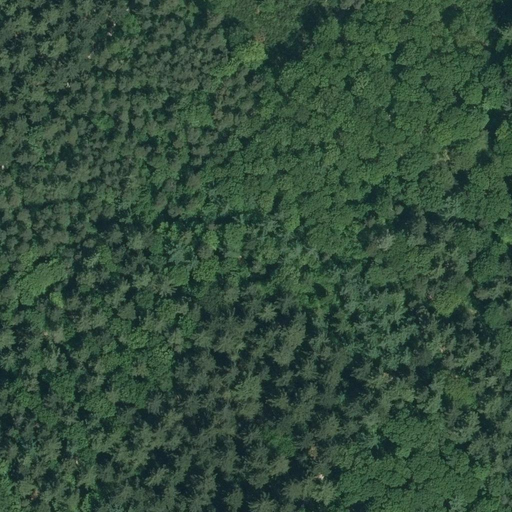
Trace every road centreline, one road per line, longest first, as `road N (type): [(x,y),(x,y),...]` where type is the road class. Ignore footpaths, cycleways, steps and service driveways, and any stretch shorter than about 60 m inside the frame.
road 1 (track): [(297,511),(388,382),(511,241)]
road 2 (track): [(293,276),(340,310),(371,373),(429,397),(511,467)]
road 3 (track): [(293,276),(488,55)]
road 4 (track): [(68,511),(237,271)]
road 5 (track): [(0,380),(124,216),(165,187),(192,180)]
road 6 (track): [(192,180),(355,0)]
road 7 (track): [(0,171),(137,0)]
road 8 (track): [(0,299),(136,410)]
road 9 (track): [(180,181),(116,151),(67,86)]
